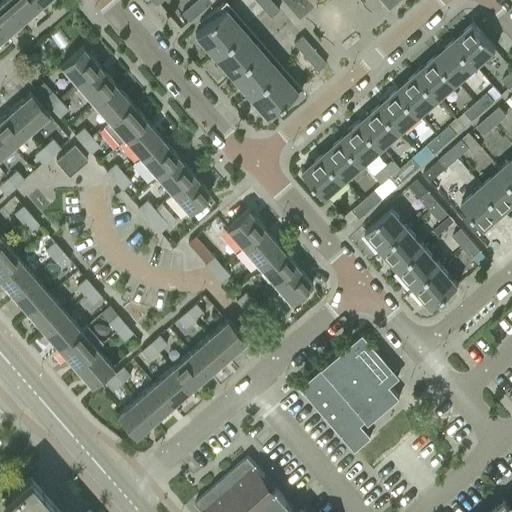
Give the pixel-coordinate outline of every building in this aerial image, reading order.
[(0,0),(0,34),(2,36),(20,20),(2,0),(0,0)] [(2,0),(20,20),(38,4),(34,0),(2,0)] [(199,11),(210,1),(208,0),(195,0),(192,3),(199,11)] [(269,18),(278,11),(268,0),(262,0),(257,5),(269,18)] [(188,21),(199,11),(192,3),(181,12),(188,21)] [(270,119),(299,94),(220,4),(198,24),(202,29),(196,34),(270,119)] [(476,63),(494,47),(473,22),(454,39),(476,63)] [(304,58),(313,50),(301,37),(292,44),(304,58)] [(457,79),(476,63),(454,39),(435,55),(457,79)] [(78,83),(99,64),(83,46),(62,65),(78,83)] [(316,72),(325,64),(313,50),(304,58),(316,72)] [(438,96),(457,79),(435,55),(416,71),(438,96)] [(93,101),(115,82),(99,64),(78,83),(93,101)] [(508,85),(511,81),(511,67),(501,77),(508,85)] [(419,112),(438,96),(416,71),(398,88),(419,112)] [(109,120),(131,101),(115,82),(93,101),(109,120)] [(502,92),(501,91),(494,83),(479,97),(487,105),(502,92)] [(400,128),(419,112),(398,88),(379,104),(400,128)] [(51,106),(59,98),(52,89),(43,97),(51,106)] [(29,129),(48,113),(29,92),(11,108),(29,129)] [(472,119),(487,105),(479,97),(464,111),(472,119)] [(58,115),(67,107),(59,98),(51,106),(58,115)] [(109,120),(102,126),(118,144),(125,138),(147,119),(131,101),(109,120)] [(381,145),(400,128),(379,104),(360,120),(381,145)] [(495,123),(506,114),(499,105),(487,115),(495,123)] [(0,132),(11,145),(29,129),(11,108),(0,118),(0,132)] [(484,133),(495,123),(487,115),(476,124),(484,133)] [(141,156),(163,137),(147,119),(125,138),(141,156)] [(362,161),(381,145),(360,120),(341,137),(362,161)] [(456,132),(455,131),(448,123),(437,133),(445,142),(456,132)] [(83,142),(91,135),(84,126),(75,134),(83,142)] [(0,154),(11,145),(0,132),(0,154)] [(433,152),(445,142),(437,133),(426,143),(433,152)] [(90,151),(99,143),(91,135),(83,142),(90,151)] [(52,154),(61,146),(53,137),(43,145),(52,154)] [(157,174),(179,155),(163,137),(141,156),(156,173),(157,174)] [(344,178),(362,161),(341,137),(322,153),(344,178)] [(401,143),(410,153),(416,148),(407,138),(401,143)] [(458,156),(468,147),(461,138),(450,147),(458,156)] [(70,175),(88,159),(75,143),(56,159),(70,175)] [(42,162),(52,154),(43,145),(34,153),(42,162)] [(446,166),(458,156),(450,147),(439,157),(446,166)] [(325,194),(344,178),(322,153),(304,169),(325,194)] [(173,192),(194,173),(179,155),(157,174),(156,173),(150,179),(156,186),(163,180),(172,192),(173,192)] [(420,163),(419,162),(412,156),(411,157),(401,165),(408,174),(420,163)] [(511,179),(511,158),(502,168),(511,179)] [(114,179),(123,171),(115,162),(106,170),(114,179)] [(396,184),(408,174),(401,165),(389,176),(396,184)] [(15,186),(24,178),(16,168),(7,176),(15,186)] [(504,208),(511,200),(511,179),(502,168),(483,184),(504,208)] [(122,188),(131,180),(123,171),(114,179),(122,188)] [(189,210),(210,192),(194,173),(173,192),(172,192),(166,197),(171,204),(178,199),(189,210)] [(0,187),(6,194),(15,186),(7,176),(0,181),(0,187)] [(485,224),(504,208),(483,184),(464,201),(485,224)] [(368,206),(380,196),(373,188),(362,198),(368,206)] [(430,209),(439,202),(428,189),(419,197),(430,209)] [(147,216),(155,208),(146,198),(138,206),(147,216)] [(358,215),(368,206),(362,198),(351,207),(358,215)] [(437,234),(454,219),(439,202),(430,209),(441,221),(433,228),(437,234)] [(23,222),(32,214),(24,205),(15,213),(23,222)] [(160,230),(168,223),(155,208),(147,216),(160,230)] [(243,244),(264,226),(248,208),(227,226),(243,244)] [(406,215),(402,219),(392,208),(368,228),(384,247),(409,227),(408,226),(413,222),(406,215)] [(31,231),(40,223),(32,214),(23,222),(31,231)] [(259,263),(280,245),(264,226),(243,244),(259,263)] [(401,266),(425,246),(409,227),(384,247),(401,266)] [(464,245),(472,238),(462,227),(454,233),(464,245)] [(473,255),(481,249),(472,238),(464,245),(473,255)] [(0,272),(18,257),(2,239),(0,240),(0,272)] [(54,258),(63,249),(55,240),(46,249),(54,258)] [(275,281),(296,263),(280,245),(259,263),(275,281)] [(417,285),(441,265),(425,246),(401,266),(417,285)] [(62,267),(71,258),(63,249),(54,258),(62,267)] [(210,268),(220,260),(213,253),(204,261),(210,268)] [(0,280),(12,294),(34,275),(18,257),(0,272),(0,280)] [(221,281),(230,272),(220,260),(210,268),(221,281)] [(291,299),(312,281),(296,263),(275,281),(291,299)] [(434,304),(458,283),(441,265),(417,285),(434,304)] [(28,313),(50,293),(34,275),(12,294),(28,313)] [(86,294),(95,286),(87,277),(78,285),(86,294)] [(94,303),(103,295),(95,286),(86,294),(94,303)] [(247,311),(256,303),(245,291),(236,298),(247,311)] [(44,331),(66,311),(50,293),(28,313),(44,331)] [(207,312),(215,306),(204,293),(187,309),(195,318),(205,309),(207,312)] [(252,316),(261,309),(256,303),(247,311),(252,316)] [(186,326),(195,318),(187,309),(178,317),(186,326)] [(60,349),(82,329),(81,328),(66,311),(44,331),(60,349)] [(118,330),(127,323),(119,313),(110,321),(118,330)] [(227,355),(245,339),(227,318),(209,334),(227,355)] [(82,329),(60,349),(76,367),(98,348),(96,346),(103,340),(87,323),(81,328),(82,329)] [(126,339),(135,331),(127,323),(118,330),(126,339)] [(159,349),(168,341),(160,332),(151,340),(159,349)] [(390,383),(399,375),(362,333),(301,386),(355,448),(372,434),(361,423),(367,418),(370,421),(400,395),(390,383)] [(209,371),(227,355),(209,334),(191,349),(209,371)] [(150,358),(159,349),(151,340),(142,349),(150,358)] [(92,385),(114,366),(98,348),(76,367),(92,385)] [(191,387),(209,371),(191,349),(173,366),(191,387)] [(122,381),(131,373),(123,365),(115,373),(122,381)] [(173,403),(191,387),(173,366),(155,381),(173,403)] [(113,389),(122,381),(115,373),(106,380),(113,389)] [(155,419),(173,403),(155,381),(137,397),(155,419)] [(137,435),(155,419),(137,397),(118,414),(137,435)] [(511,511),(511,505),(504,497),(487,511),(307,511),(302,506),(295,511),(286,511),(293,506),(276,487),(269,493),(258,480),(265,474),(247,454),(195,500),(205,511),(511,511)] [(62,511),(29,474),(0,499),(0,501),(9,511),(62,511)]
